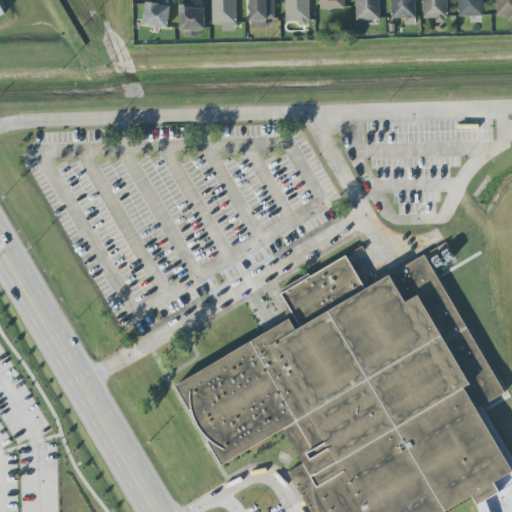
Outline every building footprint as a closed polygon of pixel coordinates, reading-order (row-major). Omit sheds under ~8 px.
[(212,0),(213,24),(222,24),(222,31),(236,31),(235,0),(212,0)] [(250,0),(251,29),(267,28),(266,20),(275,20),(274,0),(250,0)] [(285,0),(286,21),(299,20),(299,26),(310,25),(309,0),(285,0)] [(320,0),(320,9),(346,8),(345,0),(320,0)] [(355,0),(356,20),(380,20),(379,0),(355,0)] [(391,0),(392,18),(406,18),(407,24),(416,24),(415,0),(391,0)] [(423,0),(424,18),(436,18),(436,23),(447,23),(447,0),(423,0)] [(482,0),(458,0),(458,15),(483,16),(482,0)] [(511,0),(496,0),(497,15),(507,15),(507,21),(511,20),(511,0)] [(144,26),(168,28),(170,5),(145,3),(144,26)] [(181,36),(200,36),(200,30),(206,29),(205,6),(180,6),(181,36)] [(177,385),(287,320),(287,315),(287,309),(287,304),(282,295),(346,257),(367,292),(426,256),(506,394),(480,412),(511,467),(511,474),(496,485),(498,491),(482,502),(478,505),(474,499),(451,511),(332,511),(311,477),(318,473),(311,461),(319,455),(298,422),(284,431),(224,467),(177,385)]
